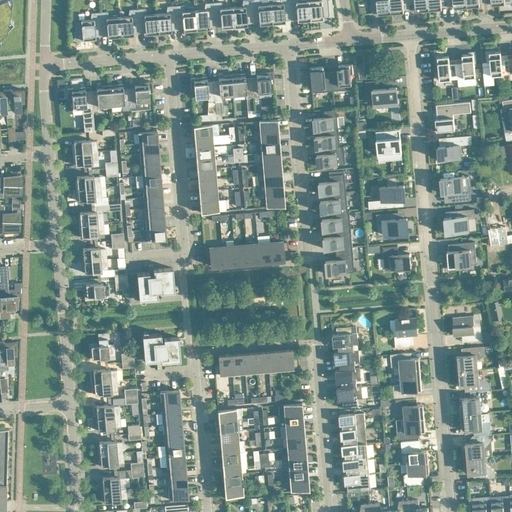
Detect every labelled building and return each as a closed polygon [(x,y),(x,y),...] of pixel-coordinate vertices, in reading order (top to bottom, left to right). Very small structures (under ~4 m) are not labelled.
[(3,32),(6,29),(10,12),(11,7),(7,0),(0,0),(0,34),(3,32)] [(253,23),(250,0),(242,0),(243,0),(243,1),(242,6),(232,7),(234,26),(247,25),(247,22),(252,22),(252,23),(253,23)] [(272,23),(270,4),(261,4),(259,0),(250,0),(253,23),(253,22),(259,21),(259,24),(272,23)] [(291,20),(289,0),(280,0),(280,3),(270,4),(272,23),(285,22),(285,19),(290,19),(290,20),(291,20)] [(310,20),(308,0),(299,1),(298,0),(289,0),(291,20),(291,19),(297,18),(297,21),(310,20)] [(334,16),(331,0),(312,0),(308,0),(310,20),(323,19),(322,16),(328,16),(328,17),(334,16)] [(391,13),(389,0),(370,0),(371,13),(372,13),(372,12),(378,11),(378,14),(391,13)] [(410,10),(408,0),(389,0),(391,13),(404,12),(404,9),(409,9),(409,10),(410,10)] [(429,10),(427,0),(408,0),(410,10),(410,9),(416,8),(416,11),(429,10)] [(448,7),(447,0),(427,0),(429,10),(442,9),(441,6),(447,5),(447,7),(448,7)] [(215,26),(213,2),(205,3),(205,4),(204,9),(194,10),(196,30),(209,29),(209,26),(214,25),(215,26)] [(234,26),(232,7),(223,8),(221,2),(213,2),(215,26),(216,26),(215,25),(221,25),(221,28),(234,26)] [(183,5),(175,6),(177,29),(178,29),(178,28),(183,28),(183,31),(187,30),(196,30),(194,10),(194,4),(183,5)] [(177,29),(175,6),(167,6),(167,7),(166,12),(156,13),(158,33),(171,32),(171,29),(177,28),(177,30),(177,29)] [(158,33),(156,13),(147,14),(145,9),(145,8),(137,9),(139,33),(140,33),(140,31),(145,31),(145,34),(158,33)] [(139,33),(137,9),(129,10),(128,16),(119,17),(121,36),(133,35),(133,32),(139,31),(139,33)] [(121,36),(119,17),(109,17),(107,12),(107,11),(99,12),(101,36),(102,36),(102,35),(107,34),(108,37),(111,37),(121,36)] [(101,36),(99,12),(91,13),(90,19),(80,20),(81,23),(75,23),(74,22),(75,40),(96,38),(95,35),(101,35),(101,36)] [(510,74),(509,58),(501,59),(501,51),(495,51),(495,49),(485,50),(486,62),(490,62),(491,75),(510,74)] [(463,62),(457,63),(458,78),(459,87),(476,85),(475,77),(481,76),(480,68),(475,69),(474,64),(476,63),(475,51),(467,52),(468,54),(462,54),(463,58),(463,62)] [(458,78),(457,63),(450,64),(449,56),(443,56),(443,54),(435,55),(437,67),(438,67),(440,80),(458,78)] [(339,65),(339,67),(338,68),(338,70),(338,71),(332,71),(333,91),(352,89),(351,74),(353,74),(352,64),(339,65)] [(333,91),(332,71),(325,72),(325,68),(324,68),(323,66),(310,68),(310,78),(313,77),(314,92),(333,91)] [(260,72),(256,73),(256,76),(251,77),(252,98),(259,97),(258,92),(271,91),(270,82),(273,82),(272,71),(260,72)] [(233,94),(231,74),(223,75),(218,76),(218,80),(213,80),(214,101),(215,103),(223,102),(222,95),(233,94)] [(252,98),(251,77),(245,77),(245,74),(240,74),(231,74),(233,94),(245,93),(246,98),(252,98)] [(214,101),(213,80),(207,80),(207,77),(202,77),(190,78),(191,89),(194,89),(195,97),(208,96),(208,101),(214,101)] [(398,102),(397,87),(390,87),(386,88),(386,79),(375,80),(375,83),(366,84),(367,97),(373,97),(374,104),(398,102)] [(139,83),(134,83),(134,87),(129,87),(130,108),(137,107),(136,102),(149,101),(149,93),(153,92),(152,81),(139,82),(139,83)] [(130,108),(129,87),(123,88),(123,84),(118,84),(109,85),(111,105),(122,104),(122,111),(131,110),(130,108)] [(111,105),(109,85),(101,85),(101,86),(96,86),(96,90),(91,90),(92,111),(99,111),(98,106),(111,105)] [(80,87),(67,88),(68,100),(72,99),(73,108),(82,107),(84,131),(94,130),(92,111),(91,90),(85,91),(85,87),(84,87),(80,88),(80,87)] [(11,91),(10,89),(4,89),(6,115),(7,115),(6,109),(15,109),(15,114),(21,113),(20,101),(23,101),(23,90),(11,91)] [(511,98),(502,100),(504,109),(510,108),(511,117),(511,98)] [(470,101),(437,104),(436,104),(438,118),(436,119),(436,128),(436,132),(439,132),(439,131),(455,130),(453,114),(471,112),(470,101)] [(315,130),(326,129),(339,128),(337,109),(324,110),(325,117),(314,118),(315,130)] [(278,129),(277,119),(258,120),(259,131),(278,129)] [(213,135),(212,124),(193,126),(194,137),(213,135)] [(340,146),(339,128),(326,129),(326,135),(315,136),(316,148),(327,147),(340,146)] [(279,140),(278,129),(259,131),(260,142),(279,140)] [(138,132),(139,143),(158,142),(157,130),(138,132)] [(393,130),(376,131),(378,154),(391,153),(392,158),(402,157),(400,136),(393,137),(393,130)] [(213,146),(213,135),(194,137),(195,147),(213,146)] [(438,146),(439,159),(446,158),(446,160),(455,160),(455,157),(461,157),(460,145),(472,144),(471,135),(449,137),(449,145),(440,146),(438,146)] [(73,143),(72,143),(73,153),(97,151),(96,141),(91,141),(90,139),(73,141),(73,143)] [(279,140),(260,142),(255,142),(256,153),(261,153),(280,151),(279,140)] [(159,152),(158,142),(139,143),(140,154),(159,152)] [(511,143),(500,146),(502,158),(508,156),(511,173),(511,172),(511,143)] [(214,157),(213,146),(195,147),(196,158),(214,157)] [(344,146),(340,146),(327,147),(328,153),(317,154),(318,166),(345,164),(344,146)] [(98,161),(97,151),(73,153),(73,163),(75,163),(75,165),(93,164),(92,162),(98,161)] [(281,162),(280,151),(261,153),(262,164),(281,162)] [(159,163),(159,152),(140,154),(141,165),(159,163)] [(215,167),(214,157),(196,158),(197,169),(215,167)] [(282,173),(281,162),(262,164),(263,174),(282,173)] [(160,174),(159,163),(141,165),(141,176),(160,174)] [(118,176),(118,167),(105,168),(106,177),(118,176)] [(216,178),(215,167),(197,169),(198,180),(216,178)] [(283,184),(282,173),(263,174),(264,185),(283,184)] [(320,194),(331,193),(346,192),(345,173),(330,175),(330,181),(319,182),(320,194)] [(4,184),(0,183),(0,196),(4,197),(5,193),(12,192),(12,202),(20,203),(21,174),(20,174),(20,176),(4,177),(4,184)] [(160,174),(141,176),(135,176),(136,187),(142,186),(161,185),(160,174)] [(93,175),(76,176),(76,179),(75,179),(76,189),(100,187),(99,177),(94,177),(93,175)] [(461,176),(441,178),(442,192),(444,192),(448,192),(449,202),(471,200),(469,186),(462,187),(461,176)] [(217,189),(216,178),(198,180),(199,190),(217,189)] [(393,199),(405,198),(404,184),(397,185),(397,183),(387,184),(387,186),(380,186),(381,199),(369,201),(369,209),(393,206),(393,199)] [(283,195),(283,184),(264,185),(265,196),(283,195)] [(162,195),(161,185),(142,186),(143,197),(162,195)] [(186,186),(186,195),(194,195),(194,185),(186,186)] [(101,197),(100,187),(76,189),(76,199),(78,199),(78,201),(95,200),(95,205),(108,204),(108,196),(101,197)] [(218,200),(217,189),(199,190),(199,201),(218,200)] [(348,210),(346,192),(331,193),(332,199),(321,200),(322,212),(333,211),(349,210),(348,210)] [(163,206),(162,195),(143,197),(144,208),(163,206)] [(284,205),(283,195),(265,196),(266,207),(284,205)] [(225,199),(218,200),(199,201),(200,212),(226,210),(225,199)] [(19,230),(20,203),(12,202),(11,213),(4,214),(4,211),(0,210),(0,224),(3,224),(3,229),(2,229),(2,230),(18,228),(18,230),(19,230)] [(164,217),(163,206),(144,208),(145,219),(164,217)] [(474,208),(455,210),(456,216),(444,217),(446,233),(469,231),(468,218),(475,218),(474,208)] [(351,228),(349,210),(333,211),(333,218),(322,219),(323,231),(334,230),(351,228)] [(97,211),(79,212),(79,214),(78,215),(79,225),(103,223),(102,212),(97,213),(97,211)] [(396,218),(395,212),(376,214),(377,223),(384,222),(385,235),(409,233),(407,217),(396,218)] [(165,228),(164,217),(145,219),(146,229),(165,228)] [(104,233),(103,223),(79,225),(80,235),(81,235),(81,237),(99,235),(98,233),(104,233)] [(505,226),(488,229),(491,246),(508,243),(507,235),(505,226)] [(166,239),(165,228),(146,229),(147,241),(166,239)] [(352,246),(351,228),(334,230),(335,236),(324,237),(325,249),(336,248),(352,246)] [(124,247),(124,239),(111,240),(112,248),(124,247)] [(288,250),(287,241),(282,242),(282,241),(270,242),(271,261),(283,259),(283,251),(288,250)] [(470,254),(476,253),(475,241),(457,243),(458,250),(447,251),(448,260),(446,260),(447,270),(459,269),(459,266),(471,265),(470,254)] [(271,261),(270,242),(258,243),(259,262),(271,261)] [(259,262),(258,243),(245,244),(247,263),(259,262)] [(247,263),(245,244),(233,245),(235,264),(247,263)] [(235,264),(233,245),(221,246),(223,265),(235,264)] [(398,245),(383,246),(385,269),(396,268),(396,271),(405,270),(405,267),(411,267),(410,253),(398,254),(398,245)] [(223,265),(221,246),(209,247),(209,248),(204,248),(205,257),(210,257),(211,266),(223,265)] [(355,272),(352,246),(336,248),(337,259),(326,260),(327,274),(333,274),(333,277),(342,276),(341,273),(355,272)] [(100,247),(82,248),(83,250),(81,250),(82,261),(106,258),(105,248),(100,249),(100,247)] [(510,267),(511,258),(501,257),(500,267),(510,267)] [(107,269),(106,258),(82,261),(83,271),(84,271),(84,273),(102,271),(101,269),(107,269)] [(0,315),(10,315),(10,313),(15,313),(14,306),(17,306),(17,295),(9,296),(7,278),(9,278),(8,266),(0,266),(0,315)] [(172,268),(153,269),(153,273),(149,274),(149,272),(137,273),(139,299),(157,297),(157,292),(174,291),(172,268)] [(128,289),(127,275),(114,276),(116,290),(128,289)] [(511,277),(503,280),(505,290),(511,288),(511,277)] [(103,283),(85,284),(86,286),(84,286),(85,300),(99,299),(99,296),(109,295),(108,284),(103,285),(103,283)] [(232,318),(231,304),(222,305),(223,311),(212,311),(212,326),(226,326),(226,318),(232,318)] [(467,334),(468,341),(482,340),(480,326),(474,326),(473,316),(453,317),(454,326),(453,326),(454,335),(467,334)] [(397,335),(395,335),(395,347),(412,346),(411,335),(417,334),(416,317),(396,319),(397,335)] [(338,346),(339,351),(353,350),(353,345),(358,344),(357,332),(352,332),(351,326),(337,328),(337,334),(332,334),(334,346),(338,346)] [(114,344),(108,344),(107,338),(109,338),(109,333),(98,334),(99,342),(89,343),(90,356),(91,356),(92,358),(109,357),(109,355),(114,354),(114,344)] [(178,337),(164,338),(163,338),(164,342),(161,342),(161,333),(142,335),(144,361),(156,359),(156,357),(161,357),(161,362),(180,360),(178,337)] [(15,352),(16,341),(3,342),(3,340),(0,340),(0,360),(7,360),(8,365),(13,365),(12,352),(15,351),(15,352)] [(485,355),(484,346),(461,348),(462,359),(456,359),(457,370),(477,369),(476,361),(484,355),(485,355)] [(292,358),(291,349),(279,350),(280,369),(293,368),(292,367),(297,366),(297,357),(292,358)] [(280,369),(279,350),(267,351),(268,370),(280,369)] [(360,362),(359,350),(353,350),(339,351),(334,352),(335,364),(340,364),(340,369),(355,368),(354,362),(360,362)] [(268,370),(267,351),(255,352),(256,371),(268,370)] [(134,361),(134,352),(121,353),(122,362),(134,361)] [(256,371),(255,352),(243,353),(244,372),(256,371)] [(411,358),(410,352),(390,354),(391,367),(400,366),(401,375),(421,373),(419,357),(411,358)] [(244,372),(243,353),(231,354),(232,373),(244,372)] [(232,373),(231,354),(218,355),(219,364),(214,364),(215,373),(220,373),(220,374),(232,373)] [(110,368),(93,370),(93,372),(91,372),(92,382),(116,380),(116,370),(110,370),(110,368)] [(361,380),(360,368),(355,368),(340,369),(336,370),(337,382),(342,382),(342,387),(356,386),(356,380),(361,380)] [(478,376),(477,369),(457,370),(458,381),(464,381),(465,392),(470,391),(488,390),(491,389),(490,381),(489,382),(478,376)] [(422,389),(421,373),(401,375),(401,384),(393,385),(394,398),(414,396),(414,390),(422,389)] [(117,390),(116,380),(92,382),(93,392),(94,392),(95,394),(112,393),(112,391),(117,390)] [(363,398),(362,386),(356,386),(342,387),(337,388),(338,400),(343,400),(344,405),(341,406),(359,405),(359,404),(358,404),(358,398),(363,398)] [(137,396),(136,388),(124,389),(125,397),(137,396)] [(179,389),(160,391),(161,402),(180,400),(179,389)] [(489,402),(488,390),(470,391),(471,397),(460,398),(461,414),(481,412),(480,403),(489,402)] [(404,412),(404,419),(424,417),(424,407),(421,408),(421,404),(417,404),(417,398),(395,400),(396,407),(401,406),(401,412),(404,412)] [(181,411),(180,400),(161,402),(162,413),(181,411)] [(302,413),(301,402),(277,404),(278,415),(302,413)] [(113,404),(96,406),(96,408),(94,408),(95,418),(120,416),(119,406),(113,406),(113,404)] [(237,419),(236,408),(217,409),(218,421),(237,419)] [(182,422),(181,411),(162,413),(163,424),(182,422)] [(345,424),(345,429),(365,427),(364,412),(339,415),(340,424),(345,424)] [(482,422),(481,412),(461,414),(462,430),(474,429),(474,435),(491,434),(490,421),(482,422)] [(303,424),(302,413),(278,415),(279,426),(303,424)] [(120,426),(120,416),(95,418),(96,428),(98,428),(98,430),(115,429),(115,427),(120,426)] [(425,427),(424,417),(404,419),(405,426),(403,426),(403,432),(398,432),(399,439),(420,438),(419,431),(423,431),(423,427),(425,427)] [(238,430),(237,419),(218,421),(219,431),(238,430)] [(182,433),(182,422),(163,424),(164,434),(182,433)] [(239,424),(240,432),(253,431),(252,423),(239,424)] [(140,432),(140,424),(127,425),(128,433),(140,432)] [(304,435),(303,424),(279,426),(280,437),(286,437),(304,435)] [(367,442),(365,428),(365,427),(345,429),(341,429),(341,439),(346,439),(347,444),(367,442)] [(0,429),(0,511),(5,511),(8,429),(0,429)] [(239,441),(238,430),(219,431),(220,442),(239,441)] [(183,443),(182,433),(164,434),(164,445),(183,443)] [(491,434),(474,435),(473,435),(473,442),(471,445),(469,443),(466,443),(464,446),(465,458),(485,456),(484,450),(493,438),(493,433),(491,434)] [(305,446),(304,435),(286,437),(286,447),(305,446)] [(116,440),(99,441),(99,444),(97,444),(98,454),(123,452),(122,442),(116,442),(116,440)] [(421,447),(420,440),(401,441),(402,452),(403,452),(407,454),(408,463),(428,461),(427,450),(420,450),(419,447),(421,447)] [(240,451),(239,441),(220,442),(221,453),(240,451)] [(368,457),(367,443),(367,442),(347,444),(342,444),(343,454),(347,453),(348,459),(368,457)] [(184,454),(183,443),(164,445),(165,456),(184,454)] [(306,457),(305,446),(286,447),(287,458),(306,457)] [(240,462),(240,451),(221,453),(222,464),(240,462)] [(123,462),(123,452),(98,454),(99,464),(101,464),(101,466),(118,465),(118,463),(123,462)] [(185,465),(184,454),(165,456),(166,467),(185,465)] [(485,463),(485,456),(465,458),(466,470),(469,473),(471,472),(473,470),(476,472),(476,479),(497,477),(496,472),(485,463)] [(307,468),(306,457),(287,458),(281,459),(282,470),(288,469),(307,468)] [(369,472),(368,458),(368,457),(348,459),(343,459),(344,469),(349,468),(349,474),(369,472)] [(429,473),(428,461),(408,463),(409,472),(405,475),(404,475),(405,485),(424,483),(423,476),(422,476),(422,473),(429,473)] [(241,473),(240,462),(222,464),(223,474),(241,473)] [(186,476),(185,465),(166,467),(167,477),(186,476)] [(144,476),(143,468),(131,469),(132,477),(144,476)] [(308,478),(307,468),(288,469),(289,480),(308,478)] [(371,488),(369,473),(369,472),(349,474),(344,474),(345,484),(350,483),(351,490),(371,488)] [(242,484),(241,473),(223,474),(224,485),(242,484)] [(126,488),(125,477),(119,478),(119,476),(102,477),(102,480),(100,480),(101,490),(126,488)] [(187,487),(186,476),(167,477),(168,488),(187,487)] [(309,489),(308,478),(289,480),(290,491),(309,489)] [(243,495),(242,484),(224,485),(225,496),(243,495)] [(188,498),(187,487),(168,488),(169,499),(188,498)] [(127,498),(126,488),(101,490),(102,500),(104,500),(104,502),(121,500),(121,498),(127,498)] [(510,511),(511,500),(510,500),(510,494),(492,496),(492,511),(510,511)] [(492,511),(492,496),(491,495),(480,496),(469,497),(469,511),(492,511)] [(428,511),(428,507),(420,507),(417,499),(408,500),(409,511),(428,511)] [(409,511),(408,500),(399,501),(397,509),(390,510),(389,511),(409,511)] [(389,511),(390,510),(382,511),(379,502),(370,503),(370,511),(389,511)] [(370,511),(370,503),(361,504),(359,511),(370,511)]
